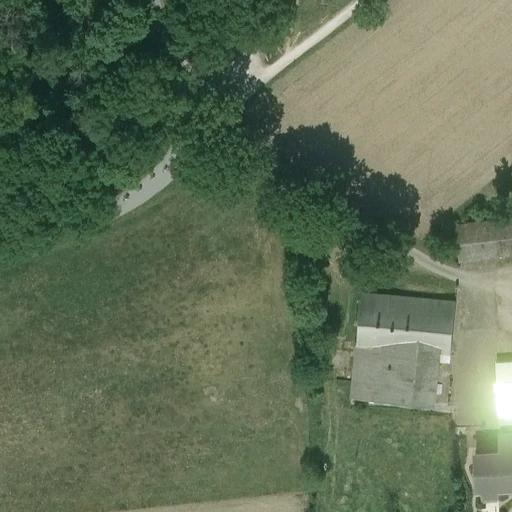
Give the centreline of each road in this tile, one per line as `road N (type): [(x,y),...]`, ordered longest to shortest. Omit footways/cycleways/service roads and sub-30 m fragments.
road 1 (residential): [(151,0),(191,111),(185,151),(84,226),(0,251)]
road 2 (track): [(190,130),(360,0)]
